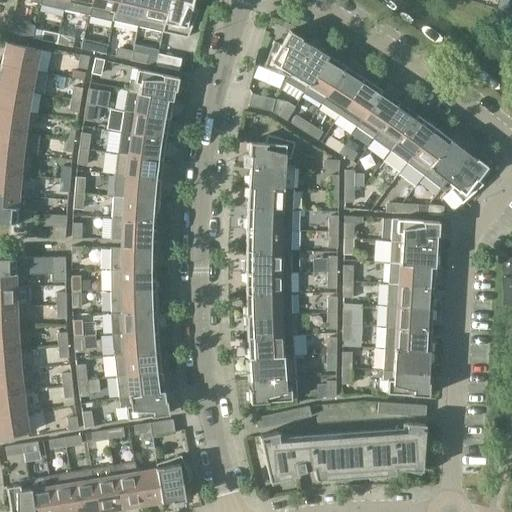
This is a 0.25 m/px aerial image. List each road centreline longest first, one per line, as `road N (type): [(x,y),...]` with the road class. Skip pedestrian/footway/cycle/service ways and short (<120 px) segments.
road 1 (residential): [(236,511),(200,343),(201,246),(208,133),(246,0)]
road 2 (residential): [(400,511),(448,510),(458,264),(463,243),(511,173)]
road 3 (residential): [(511,145),(429,78),(301,0)]
